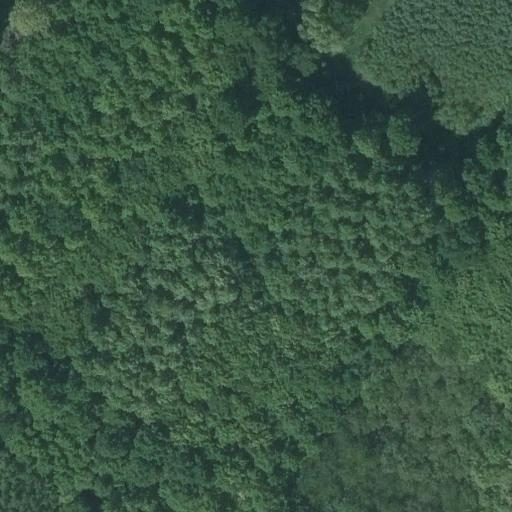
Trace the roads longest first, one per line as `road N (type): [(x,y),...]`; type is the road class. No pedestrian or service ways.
road 1 (track): [(230,488),(511,134)]
road 2 (track): [(230,488),(0,334)]
